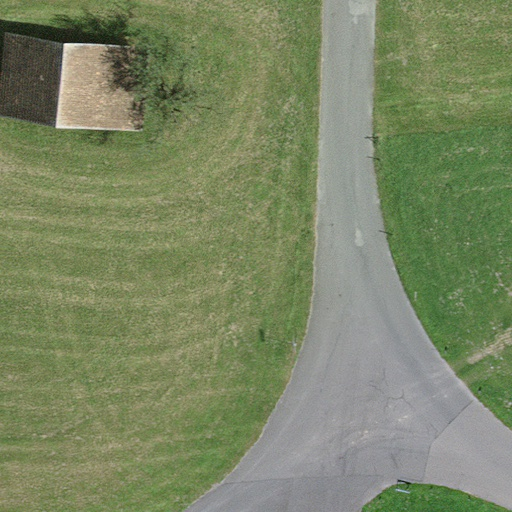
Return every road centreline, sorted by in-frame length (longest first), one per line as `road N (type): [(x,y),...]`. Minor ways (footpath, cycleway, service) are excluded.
road 1 (unclassified): [(321,440),(338,0)]
road 2 (unclassified): [(321,440),(511,493)]
